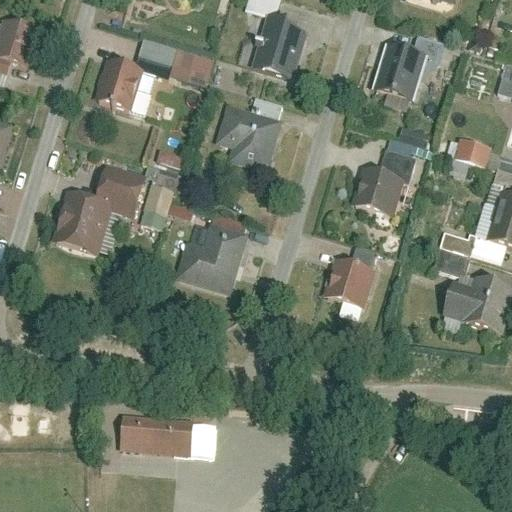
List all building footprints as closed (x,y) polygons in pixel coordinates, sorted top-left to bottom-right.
[(296,24),(273,18),(258,70),(301,81),(313,36),(295,29),(296,24)] [(48,34),(8,23),(0,54),(0,60),(37,72),(48,34)] [(433,60),(391,47),(379,94),(420,104),(433,60)] [(148,73),(112,62),(100,104),(137,115),(148,73)] [(511,68),(503,68),(500,99),(511,101),(511,91),(511,68)] [(288,124),(232,108),(221,148),(238,153),(234,166),(273,177),(288,124)] [(18,129),(0,124),(0,170),(6,172),(18,129)] [(460,143),(450,177),(467,182),(471,169),(486,173),(492,152),(460,143)] [(409,182),(367,170),(357,208),(400,220),(409,182)] [(152,190),(141,229),(163,235),(175,196),(152,190)] [(118,207),(72,194),(58,246),(104,259),(118,207)] [(511,195),(507,194),(493,241),(511,247),(511,195)] [(169,218),(189,224),(192,215),(172,209),(169,218)] [(254,237),(216,226),(209,249),(193,245),(182,283),(236,299),(254,237)] [(381,274),(340,262),(329,300),(371,311),(381,274)] [(511,325),(511,287),(479,279),(477,288),(460,283),(451,317),(509,336),(511,325)] [(196,422),(128,418),(126,452),(194,456),(196,422)]
